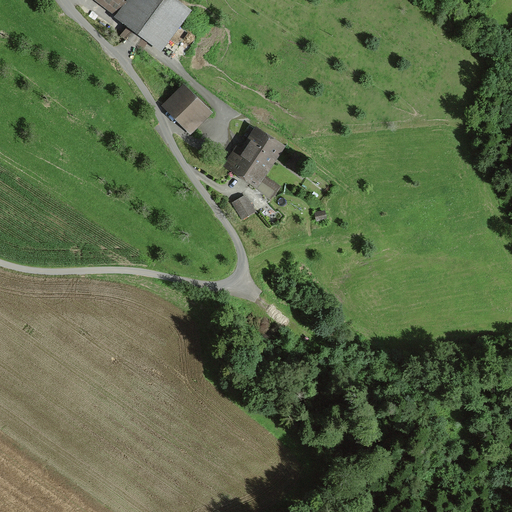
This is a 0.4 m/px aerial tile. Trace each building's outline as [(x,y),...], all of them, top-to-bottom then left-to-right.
[(90,0),(162,51),(188,14),(169,0),(90,0)] [(209,114),(183,87),(164,107),(190,133),(209,114)] [(283,147),(256,130),(244,150),(237,146),(224,166),(273,198),(282,184),(266,174),(283,147)] [(306,163),(295,155),(288,165),(299,172),(306,163)] [(247,196),(233,204),(243,220),(257,212),(247,196)] [(324,211),(315,213),(317,221),(325,219),(324,211)]
